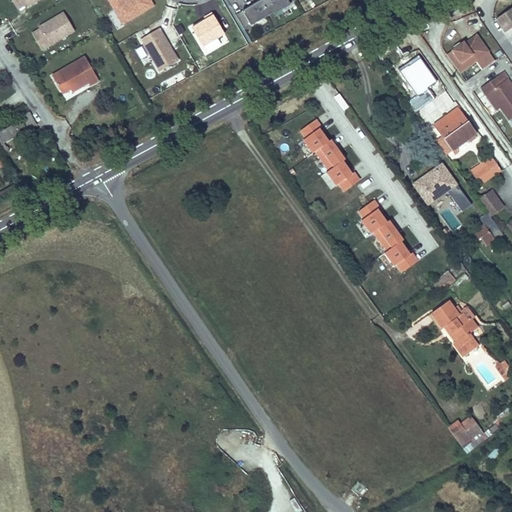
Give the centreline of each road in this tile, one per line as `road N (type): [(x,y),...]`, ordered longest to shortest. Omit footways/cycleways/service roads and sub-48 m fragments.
road 1 (residential): [(344,511),(286,451),(99,176)]
road 2 (primary): [(99,176),(423,0)]
road 3 (unknown): [(413,5),(511,142)]
road 4 (residential): [(86,182),(0,47)]
road 5 (unknown): [(227,106),(320,214)]
